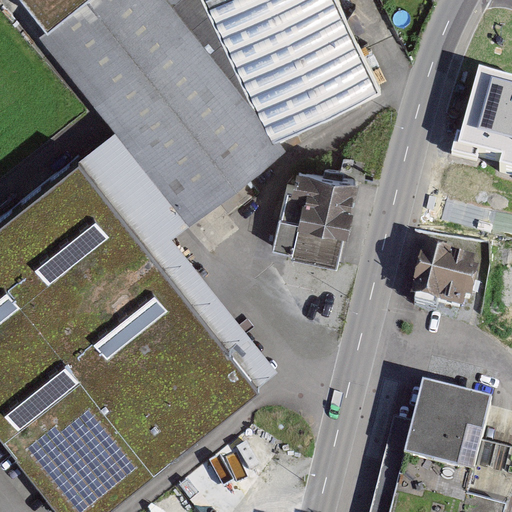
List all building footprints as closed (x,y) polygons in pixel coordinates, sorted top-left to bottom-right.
[(266,124),(169,0),(29,0),(51,27),(44,33),(188,214),(280,142),(278,138),(266,124)] [(383,90),(340,0),(210,0),(266,124),(278,138),(383,90)] [(511,93),(480,84),(458,160),(511,175),(511,93)] [(0,431),(64,511),(91,511),(256,381),(78,157),(0,219),(0,431)] [(275,250),(338,266),(358,179),(296,164),(275,250)] [(471,312),(482,264),(421,250),(410,299),(471,312)] [(492,407),(425,390),(393,511),(505,511),(468,502),(477,470),(511,478),(511,451),(483,444),(492,407)] [(240,439),(181,488),(200,511),(231,511),(273,478),(240,439)]
